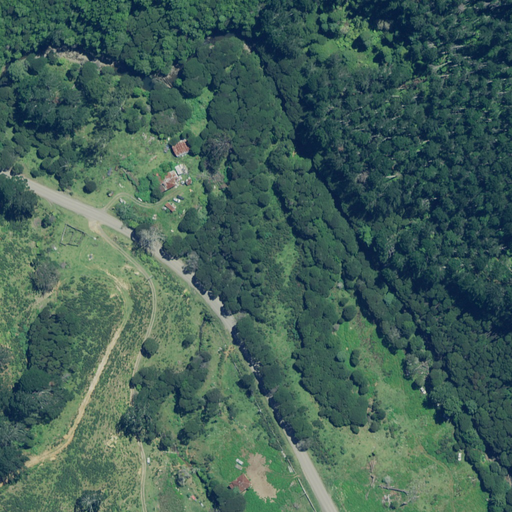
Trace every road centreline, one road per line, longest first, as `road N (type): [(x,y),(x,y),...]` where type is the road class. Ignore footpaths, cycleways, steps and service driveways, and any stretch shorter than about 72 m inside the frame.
road 1 (tertiary): [(0,171),(175,261),(246,349),(338,511)]
road 2 (track): [(89,211),(75,253),(119,278),(131,309),(63,448),(0,479)]
road 3 (track): [(85,221),(138,269),(150,301),(130,370),(136,511)]
